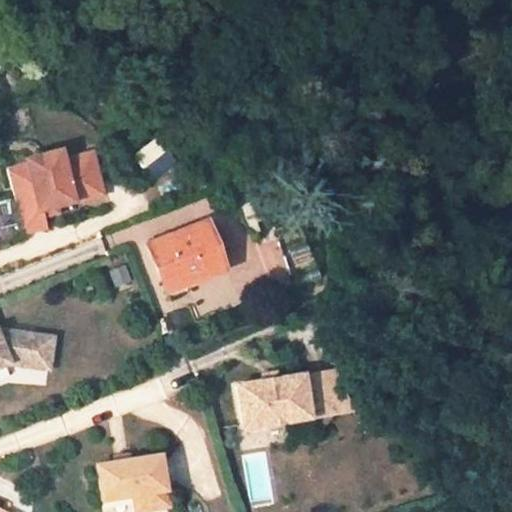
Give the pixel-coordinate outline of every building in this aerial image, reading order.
[(154,178),(173,160),(155,140),(136,157),(154,178)] [(26,169),(6,174),(22,237),(43,232),(39,215),(101,199),(90,158),(61,165),(59,156),(25,164),(26,169)] [(221,269),(202,223),(147,245),(164,291),(221,269)] [(0,365),(5,364),(27,368),(32,336),(0,330),(0,365)] [(27,368),(43,370),(48,339),(32,336),(27,368)] [(236,386),(245,429),(310,416),(301,373),(236,386)] [(135,511),(163,509),(158,459),(94,466),(97,500),(129,497),(130,511),(135,511)]
